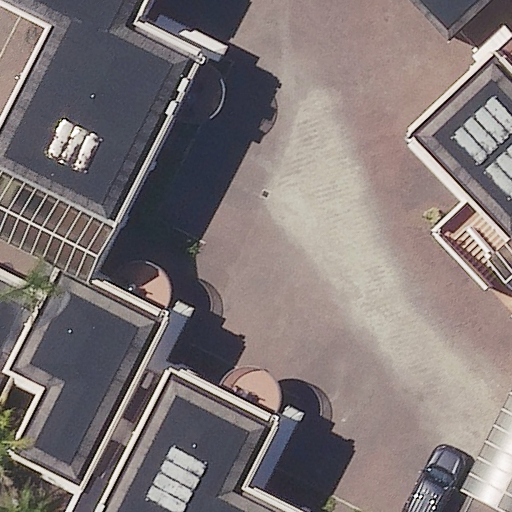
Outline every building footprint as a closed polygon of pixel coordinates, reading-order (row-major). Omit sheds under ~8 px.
[(130,0),(0,0),(0,35),(36,52),(0,131),(0,427),(79,464),(156,296),(88,265),(171,84),(106,54),(130,0)] [(511,0),(420,0),(464,46),(511,0)] [(511,62),(431,143),(476,193),(441,231),(494,289),(511,267),(511,62)] [(256,511),(298,422),(216,385),(157,511),(256,511)] [(511,511),(511,430),(479,497),(511,511)]
